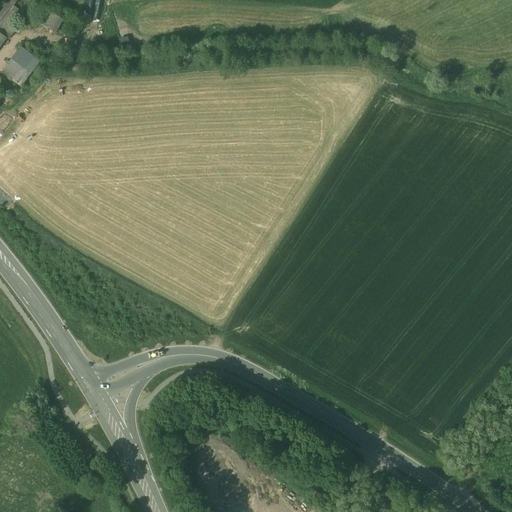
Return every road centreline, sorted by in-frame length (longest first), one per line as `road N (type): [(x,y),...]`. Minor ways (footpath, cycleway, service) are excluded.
road 1 (secondary): [(477,511),(238,364),(215,356),(162,358)]
road 2 (primary): [(0,257),(91,386)]
